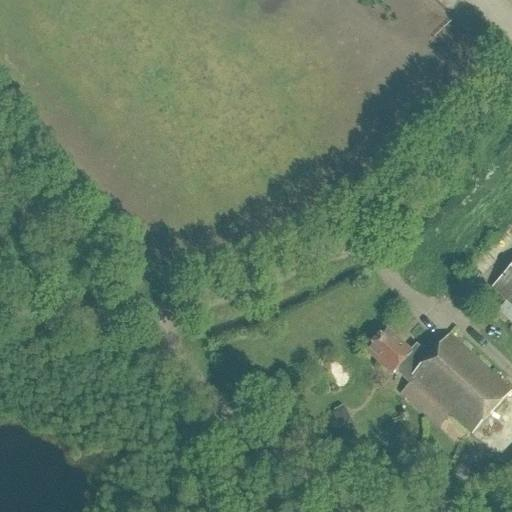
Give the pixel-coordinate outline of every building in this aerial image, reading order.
[(511,158),(510,157),(501,165),(511,177),(511,158)] [(511,309),(511,266),(491,290),(511,309)] [(407,290),(394,302),(413,324),(427,312),(407,290)] [(497,321),(511,334),(511,317),(505,311),(497,321)] [(410,352),(386,330),(365,352),(391,375),(395,371),(407,382),(411,379),(470,434),(510,391),(449,335),(428,358),(415,347),(410,352)] [(511,403),(502,418),(511,424),(511,403)] [(493,502),(498,489),(483,483),(478,497),(493,502)]
